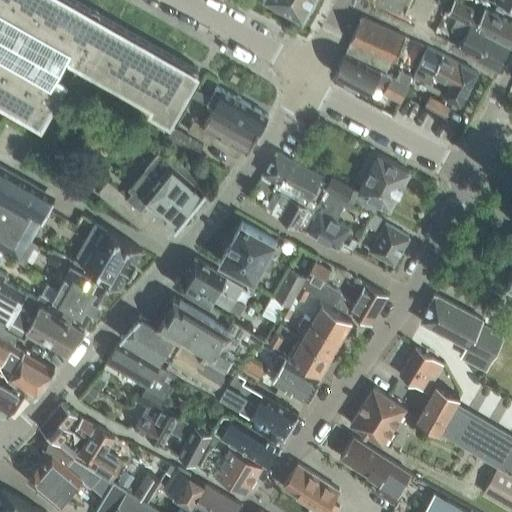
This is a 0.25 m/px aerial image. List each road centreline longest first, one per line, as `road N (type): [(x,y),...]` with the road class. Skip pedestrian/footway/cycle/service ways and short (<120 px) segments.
road 1 (residential): [(6,441),(235,196),(304,82)]
road 2 (residential): [(409,291),(354,380),(249,511)]
road 3 (residential): [(469,171),(304,82)]
road 4 (residential): [(304,82),(277,55),(178,0)]
road 5 (residential): [(409,291),(469,171)]
